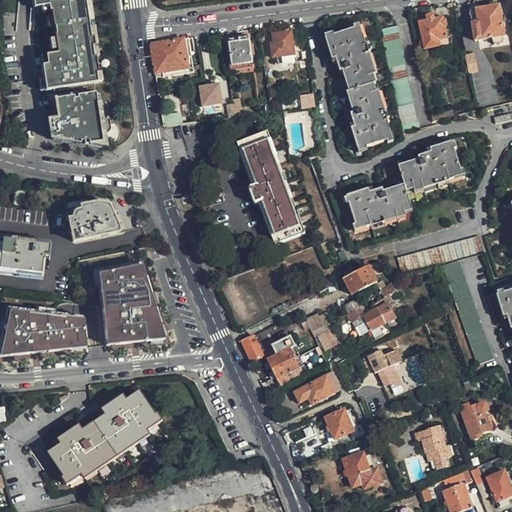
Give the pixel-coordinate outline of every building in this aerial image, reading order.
[(52,98),(54,118),(47,119),(50,138),(51,138),(52,140),(71,143),(71,142),(78,143),(87,145),(102,148),(101,142),(103,142),(97,103),(96,103),(93,83),(95,83),(102,82),(99,64),(95,64),(94,57),(98,56),(97,48),(91,49),(90,47),(92,46),(96,46),(95,37),(93,37),(91,28),(88,28),(86,21),(91,20),(88,0),(32,0),(33,7),(41,6),(42,12),(49,11),(50,10),(51,16),(46,16),(47,26),(53,26),(54,25),(55,33),(54,33),(54,37),(49,38),(51,49),(56,48),(57,52),(40,55),(43,78),(38,79),(39,90),(45,89),(45,90),(53,89),(54,98),(52,98)] [(498,6),(470,11),(476,41),(494,37),(494,42),(496,44),(503,42),(504,40),(503,36),(504,35),(498,6)] [(442,18),(419,22),(424,49),(447,44),(442,18)] [(403,133),(420,129),(397,28),(380,32),(403,133)] [(357,152),(389,142),(383,123),(387,122),(384,113),(381,114),(375,93),(372,94),(370,86),(372,85),(370,77),(372,76),(365,56),(368,54),(365,46),(361,47),(359,42),(360,42),(356,29),(325,39),(332,60),(335,59),(339,73),(342,72),(346,84),(349,84),(351,92),(349,92),(351,100),(349,101),(352,114),(350,115),(353,129),(350,130),(357,152)] [(294,55),(290,31),(272,33),(274,46),(270,47),(272,58),(294,55)] [(249,36),(228,39),(232,67),(253,63),(249,36)] [(183,40),(151,44),(155,75),(188,70),(183,40)] [(468,70),(478,67),(475,53),(465,55),(468,70)] [(205,90),(204,88),(199,89),(202,109),(222,106),(219,86),(207,88),(207,90),(205,90)] [(301,95),(304,108),(315,107),(313,93),(301,95)] [(241,99),(232,100),(233,107),(235,118),(244,117),(241,99)] [(235,118),(233,107),(226,108),(228,119),(235,118)] [(452,116),(451,110),(431,115),(432,120),(452,116)] [(511,114),(494,119),(495,125),(511,120),(511,114)] [(305,235),(267,134),(262,136),(299,237),(305,235)] [(262,136),(242,143),(257,185),(252,186),(250,187),(249,188),(249,189),(248,190),(248,191),(253,203),(254,204),(255,205),(257,205),(258,205),(259,204),(263,203),(279,244),(299,237),(262,136)] [(237,145),(252,186),(257,185),(242,143),(237,145)] [(398,167),(404,186),(383,193),(382,190),(369,194),(368,190),(346,197),(357,231),(370,226),(370,228),(377,226),(378,229),(382,227),(382,224),(396,219),(397,220),(405,218),(404,214),(411,211),(405,192),(422,187),(423,190),(449,182),(449,181),(462,177),(451,143),(430,150),(431,154),(418,157),(419,161),(398,167)] [(24,192),(16,190),(12,208),(20,210),(24,192)] [(72,242),(119,232),(108,204),(95,203),(66,210),(72,242)] [(259,204),(275,246),(279,244),(263,203),(259,204)] [(483,253),(479,236),(397,258),(402,275),(483,253)] [(0,271),(40,276),(42,257),(47,258),(47,247),(11,242),(11,239),(2,238),(1,241),(0,240),(0,271)] [(347,259),(344,251),(339,253),(342,262),(347,259)] [(493,359),(458,261),(442,267),(477,365),(493,359)] [(139,263),(97,272),(105,347),(164,340),(139,263)] [(379,277),(387,273),(381,266),(375,268),(379,277)] [(353,299),(378,287),(370,271),(345,283),(353,299)] [(396,286),(389,291),(391,297),(399,293),(396,286)] [(389,291),(382,294),(385,300),(391,297),(389,291)] [(511,291),(496,296),(503,317),(506,316),(510,329),(511,328),(511,291)] [(375,306),(378,312),(388,307),(385,300),(375,306)] [(344,308),(348,317),(358,311),(360,315),(364,313),(358,301),(344,308)] [(385,327),(395,322),(388,307),(378,312),(385,327)] [(82,319),(6,311),(0,339),(0,359),(85,350),(82,319)] [(350,322),(361,316),(360,315),(358,311),(348,317),(350,322)] [(371,344),(389,335),(385,327),(378,312),(363,319),(370,335),(367,336),(371,344)] [(306,322),(313,335),(332,325),(327,317),(319,321),(317,317),(306,322)] [(326,335),(318,340),(326,353),(335,348),(326,335)] [(262,358),(252,337),(242,342),(251,364),(262,358)] [(299,370),(289,349),(294,347),(289,337),(270,346),(275,356),(267,360),(277,381),(280,388),(294,381),(290,374),(299,370)] [(372,358),(353,366),(359,379),(366,375),(368,379),(371,378),(377,392),(388,388),(382,373),(396,367),(391,355),(375,362),(372,358)] [(331,373),(324,377),(333,395),(339,391),(331,373)] [(333,395),(324,377),(293,393),(299,405),(307,401),(311,407),(333,395)] [(452,386),(455,396),(475,388),(471,379),(452,386)] [(67,480),(80,472),(85,478),(149,434),(146,428),(158,419),(142,396),(129,405),(125,400),(107,412),(110,417),(83,435),(80,429),(63,441),(64,444),(49,454),(65,478),(67,480)] [(465,406),(458,409),(471,443),(481,439),(479,436),(492,430),(486,413),(487,412),(487,411),(488,409),(488,407),(487,405),(484,403),(481,403),(468,409),(465,406)] [(364,431),(361,426),(357,427),(352,430),(345,414),(344,412),(326,420),(336,440),(352,433),(355,440),(365,435),(364,431)] [(349,412),(345,414),(352,430),(357,427),(349,412)] [(437,470),(450,466),(444,448),(446,447),(438,425),(428,429),(430,437),(422,440),(425,453),(427,453),(429,461),(434,459),(437,470)] [(415,432),(417,441),(422,440),(430,437),(428,429),(415,432)] [(344,461),(353,490),(363,487),(365,491),(374,487),(367,465),(372,463),(369,456),(365,457),(363,454),(344,461)] [(382,485),(378,471),(375,472),(372,463),(367,465),(374,487),(382,485)] [(473,473),(479,487),(486,483),(480,469),(473,473)] [(511,486),(505,470),(487,477),(498,502),(511,495),(511,486)] [(469,471),(462,474),(465,481),(467,480),(469,485),(474,482),(469,471)] [(443,491),(450,511),(459,511),(460,511),(472,507),(463,484),(443,491)]
